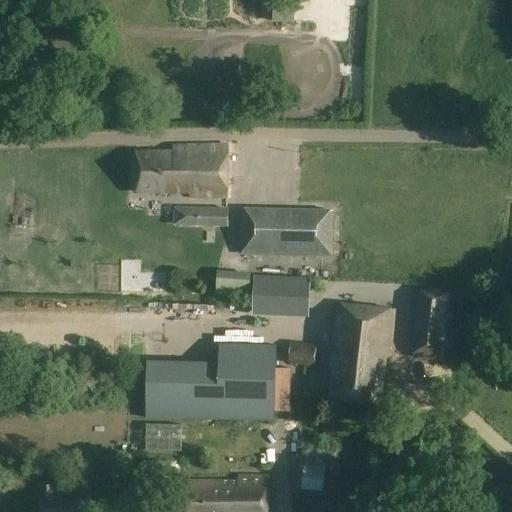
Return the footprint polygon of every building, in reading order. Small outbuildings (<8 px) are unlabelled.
[(228,197),(228,146),(173,147),(173,152),(135,153),(136,193),(190,193),(191,198),(228,197)] [(228,208),(191,207),(190,226),(228,227),(228,208)] [(334,211),(242,209),(241,255),(333,257),(334,211)] [(251,273),(217,271),(216,296),(249,298),(251,273)] [(451,293),(420,290),(412,358),(443,361),(451,293)] [(394,309),(337,304),(331,370),(333,370),(330,399),(381,403),(385,358),(389,358),(394,309)] [(103,348),(118,345),(116,334),(101,336),(103,348)] [(277,369),(277,345),(221,344),(220,363),(147,362),(146,419),(274,421),(275,411),(291,412),(291,370),(277,369)] [(294,353),(293,363),(320,366),(321,356),(294,353)] [(341,448),(303,444),(300,468),(293,467),(291,486),(336,491),(341,448)] [(185,501),(260,502),(260,496),(272,496),(272,478),(238,477),(238,483),(185,482),(185,501)] [(84,497),(84,485),(61,485),(62,499),(54,499),(54,486),(41,486),(41,500),(42,500),(42,511),(90,511),(90,497),(84,497)] [(260,502),(185,501),(184,511),(272,511),(272,510),(260,508),(260,502)]
